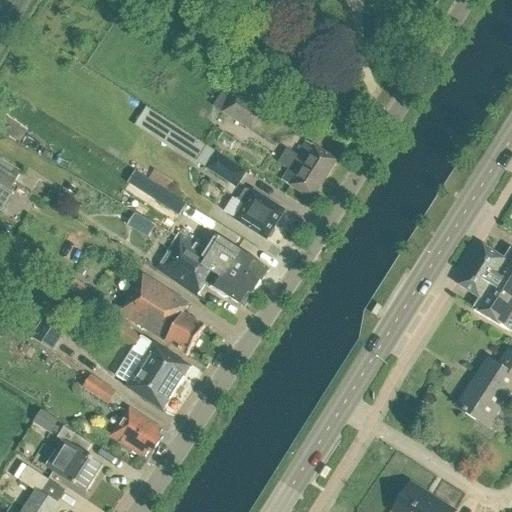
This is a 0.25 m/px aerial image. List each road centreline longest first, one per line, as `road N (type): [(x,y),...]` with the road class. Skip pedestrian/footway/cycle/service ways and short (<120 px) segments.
road 1 (unclassified): [(138,511),(468,0)]
road 2 (primary): [(341,409),(511,138)]
road 3 (residential): [(511,497),(477,489),(368,425)]
road 4 (primary): [(277,511),(341,409)]
